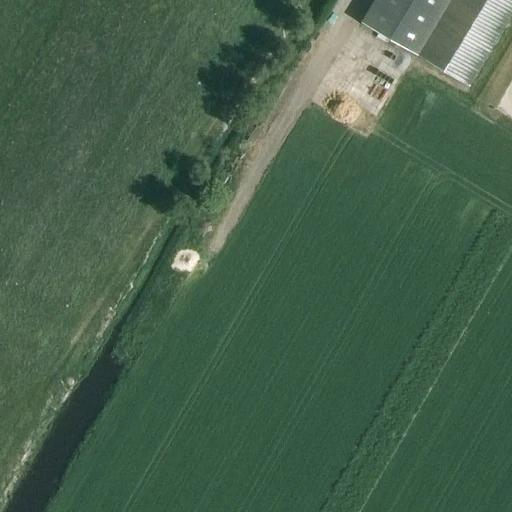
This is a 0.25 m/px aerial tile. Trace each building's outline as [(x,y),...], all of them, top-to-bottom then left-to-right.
[(415,53),(446,0),(373,0),(362,21),(415,53)] [(511,0),(446,0),(415,53),(468,85),(511,11),(511,0)] [(344,129),(366,93),(327,70),(319,85),(314,82),(302,104),(344,129)] [(322,123),(316,138),(337,146),(342,131),(322,123)] [(231,124),(218,136),(224,143),(237,130),(231,124)] [(203,160),(220,176),(237,157),(219,142),(203,160)] [(175,291),(184,296),(196,271),(188,267),(175,291)]
